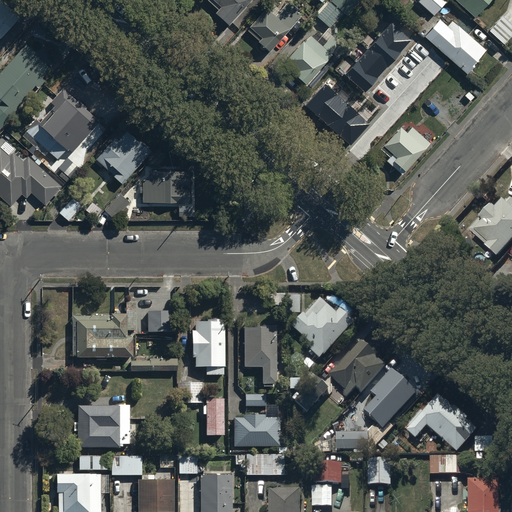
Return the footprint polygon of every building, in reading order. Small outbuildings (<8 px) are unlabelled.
[(0,0),(0,39),(1,40),(20,19),(0,0)] [(199,0),(231,27),(254,0),(199,0)] [(421,0),(418,4),(432,17),(447,0),(421,0)] [(451,0),(473,18),(488,0),(451,0)] [(246,35),(269,55),(301,19),(286,5),(274,19),(266,12),(246,35)] [(319,21),(331,32),(344,17),(332,6),(319,21)] [(511,26),(502,17),(488,32),(503,46),(511,36),(511,26)] [(422,37),(465,75),(476,62),(475,61),(483,52),(450,23),(446,28),(437,20),(422,37)] [(392,22),(346,73),(365,90),(411,39),(392,22)] [(296,78),(307,87),(334,57),(312,38),(304,47),(303,45),(285,65),(298,75),(296,78)] [(393,78),(408,62),(416,53),(408,45),(399,54),(400,55),(387,69),(387,70),(386,71),(393,78)] [(0,128),(52,68),(26,46),(0,75),(0,128)] [(305,104),(350,144),(369,123),(324,84),(305,104)] [(98,124),(85,112),(86,110),(78,103),(77,104),(62,91),(50,105),(54,109),(40,124),(35,120),(24,131),(26,133),(23,137),(45,157),(48,154),(58,162),(67,152),(71,156),(89,136),(95,142),(107,129),(99,122),(98,124)] [(403,173),(428,145),(410,130),(406,134),(399,128),(382,148),(396,160),(392,164),(403,173)] [(96,164),(123,187),(152,153),(125,130),(96,164)] [(0,149),(0,197),(11,207),(22,195),(26,200),(31,195),(45,207),(61,189),(27,159),(23,163),(14,154),(10,159),(0,149)] [(143,182),(143,205),(190,205),(190,174),(149,174),(149,182),(143,182)] [(105,212),(114,220),(129,204),(121,196),(105,212)] [(72,200),(60,214),(70,222),(81,208),(72,200)] [(496,259),(511,241),(511,212),(500,201),(493,209),(490,206),(477,220),(480,223),(469,235),(496,259)] [(193,208),(178,208),(178,218),(193,219),(193,208)] [(284,292),(271,292),(271,305),(279,304),(280,308),(285,308),(284,292)] [(300,295),(289,295),(288,312),(300,313),(300,295)] [(319,358),(351,324),(335,310),(334,312),(319,298),(292,327),(310,344),(307,347),(319,358)] [(173,307),(147,308),(147,330),(174,330),(173,307)] [(72,315),(72,356),(132,356),(132,335),(126,335),(126,315),(72,315)] [(223,372),(223,317),(208,317),(208,320),(194,320),(194,329),(191,329),(191,355),(194,355),(194,365),(205,365),(205,372),(223,372)] [(275,381),(275,323),(242,323),(243,365),(260,365),(260,381),(275,381)] [(386,367),(362,347),(332,381),(351,397),(356,390),(362,395),(386,367)] [(417,350),(398,369),(411,381),(429,362),(417,350)] [(128,358),(128,369),(178,368),(178,357),(128,358)] [(416,390),(391,368),(370,392),(376,397),(363,411),(383,428),(416,390)] [(299,376),(289,376),(289,387),(299,387),(299,376)] [(294,406),(307,417),(329,393),(326,391),(332,384),(324,377),(318,383),(313,378),(304,387),(308,391),(294,406)] [(203,380),(178,379),(178,400),(203,400),(203,380)] [(455,451),(477,426),(434,390),(402,429),(414,439),(426,426),(455,451)] [(245,394),(245,406),(266,405),(266,393),(245,394)] [(205,432),(223,432),(223,396),(205,396),(205,432)] [(118,403),(77,402),(76,443),(126,444),(126,411),(118,411),(118,403)] [(232,417),(232,444),(280,444),(280,417),(264,417),(264,413),(243,413),(243,417),(232,417)] [(335,432),(335,450),(367,449),(367,432),(335,432)] [(480,441),(473,441),(473,455),(476,455),(476,463),(487,463),(486,453),(481,453),(480,441)] [(80,453),(79,467),(105,468),(105,453),(80,453)] [(245,463),(246,472),(284,472),(284,453),(235,453),(235,463),(245,463)] [(111,455),(111,473),(141,474),(141,455),(111,455)] [(429,455),(429,474),(464,474),(464,455),(429,455)] [(178,457),(179,475),(198,475),(198,456),(178,457)] [(390,458),(368,458),(368,485),(390,485),(390,458)] [(313,462),(313,484),(343,484),(343,461),(313,462)] [(61,511),(101,511),(100,472),(57,472),(57,490),(61,490),(61,511)] [(200,472),(199,511),(231,511),(232,472),(200,472)] [(172,511),(173,478),(138,478),(138,511),(172,511)] [(466,480),(466,511),(496,511),(496,479),(466,480)] [(299,511),(300,490),(268,489),(267,511),(299,511)]
